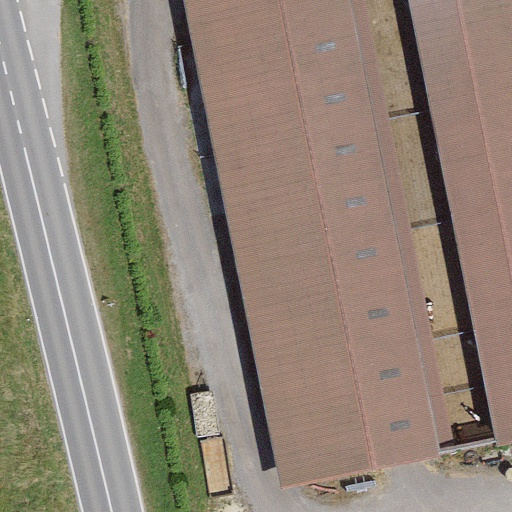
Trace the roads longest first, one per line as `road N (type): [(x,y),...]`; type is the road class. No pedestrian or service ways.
road 1 (secondary): [(19,119),(119,511)]
road 2 (unclassified): [(44,0),(47,48),(19,119)]
